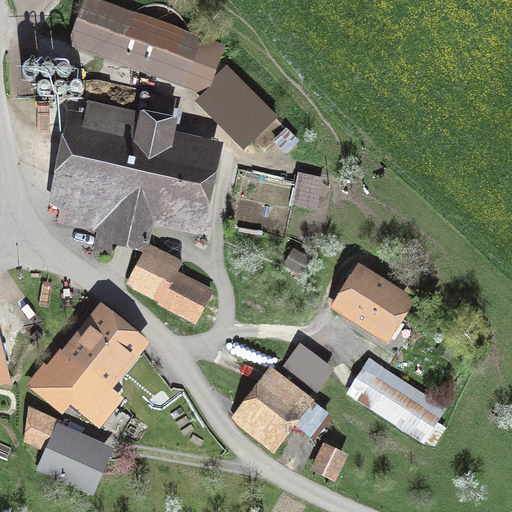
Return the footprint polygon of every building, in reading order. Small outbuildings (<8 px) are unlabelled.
[(81,0),(65,46),(202,95),(211,86),(215,76),(226,44),(104,0),(81,0)] [(63,75),(65,75),(68,74),(70,72),(71,70),(72,67),(71,65),(70,63),(68,61),(66,60),(64,60),(62,60),(60,61),(58,63),(57,65),(56,67),(57,70),(58,72),(60,74),(63,75)] [(45,76),(48,76),(50,75),(52,73),(54,71),(54,68),(54,66),(53,64),(51,62),(49,61),(47,61),(45,61),(42,62),(41,64),(40,66),(39,68),(40,71),(41,73),(43,75),(45,76)] [(29,77),(31,77),(34,76),(36,74),(37,72),(38,69),(37,67),(36,65),(35,63),(33,62),(30,62),(28,62),(26,63),(24,65),(23,67),(23,69),(23,72),(24,74),(26,76),(29,77)] [(215,76),(211,86),(202,95),(196,101),(243,150),(277,117),(227,64),(215,76)] [(42,98),(45,98),(47,97),(49,95),(51,93),(51,90),(51,88),(50,86),(48,84),(46,83),(44,83),(41,83),(39,84),(38,86),(37,88),(36,90),(37,93),(38,95),(40,97),(42,98)] [(59,98),(61,98),(64,97),(66,95),(67,93),(68,91),(67,88),(66,86),(65,84),(62,83),(60,83),(58,83),(56,84),(54,86),(53,88),(53,90),(53,93),(54,95),(56,97),(59,98)] [(75,98),(78,98),(80,97),(82,95),(84,93),(84,91),(84,88),(83,86),(81,84),(79,83),(77,83),(74,83),(72,84),(71,86),(70,88),(69,90),(70,93),(71,95),(73,97),(75,98)] [(152,223),(202,234),(222,144),(173,133),(175,122),(88,102),(86,114),(68,110),(46,209),(57,211),(54,224),(95,233),(91,251),(111,256),(114,244),(143,251),(147,243),(152,223)] [(317,211),(324,178),(298,173),(296,182),(291,206),(317,211)] [(127,285),(160,303),(177,271),(182,262),(147,243),(143,251),(127,285)] [(303,275),(312,258),(293,248),(284,265),(303,275)] [(417,299),(359,262),(329,307),(388,344),(417,299)] [(214,291),(177,271),(160,303),(159,305),(196,325),(214,291)] [(101,303),(63,350),(112,390),(150,342),(101,303)] [(37,330),(32,336),(39,342),(44,336),(37,330)] [(0,385),(12,382),(0,336),(0,385)] [(336,369),(300,342),(280,370),(315,396),(336,369)] [(123,398),(112,390),(63,350),(60,349),(47,366),(43,363),(25,386),(63,415),(71,405),(99,427),(123,398)] [(446,409),(368,359),(346,394),(425,444),(426,442),(434,447),(446,428),(438,422),(446,409)] [(229,419),(274,453),(295,426),(313,440),(332,416),(313,402),(315,399),(270,365),(229,419)] [(24,442),(44,451),(57,423),(58,419),(28,406),(24,442)] [(114,448),(57,423),(44,451),(36,470),(93,495),(114,448)] [(323,443),(310,470),(335,481),(348,455),(323,443)]
